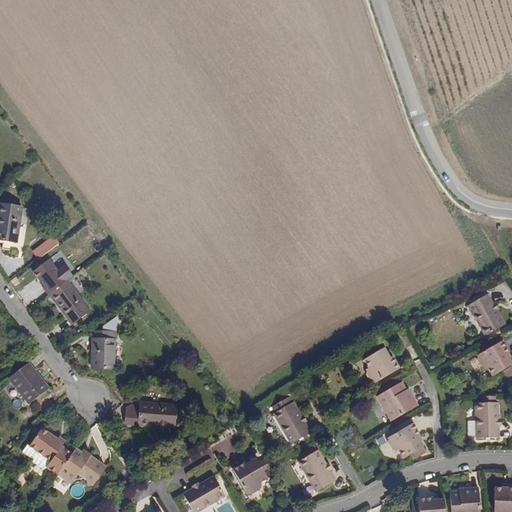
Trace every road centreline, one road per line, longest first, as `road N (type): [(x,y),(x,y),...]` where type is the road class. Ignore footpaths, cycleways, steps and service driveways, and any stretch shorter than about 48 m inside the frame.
road 1 (residential): [(511,210),(472,207),(445,168),(380,0)]
road 2 (residential): [(0,284),(90,400)]
